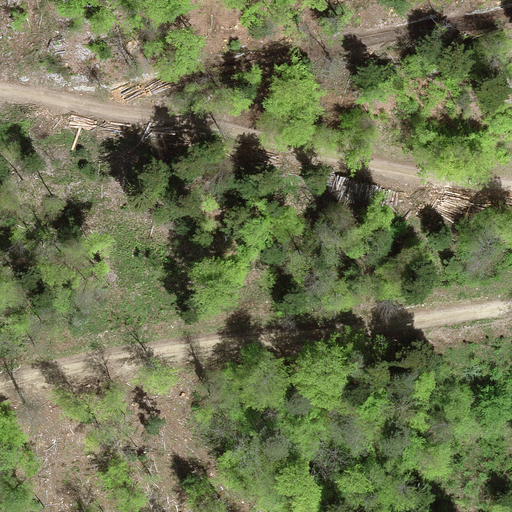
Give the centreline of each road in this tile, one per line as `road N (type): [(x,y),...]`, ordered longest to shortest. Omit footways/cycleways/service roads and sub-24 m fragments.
road 1 (track): [(0,90),(511,185)]
road 2 (track): [(511,307),(192,345),(0,385)]
road 3 (track): [(93,106),(174,75),(511,14)]
